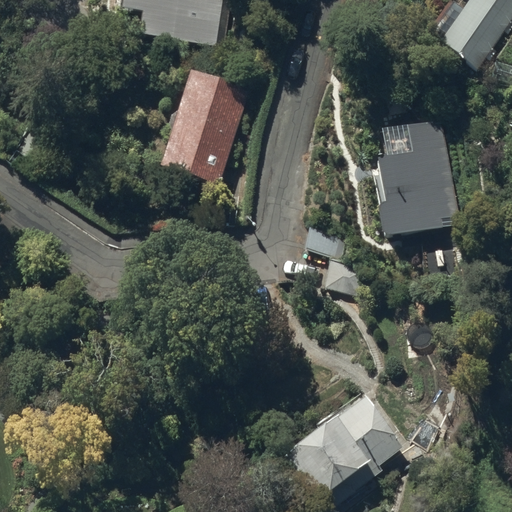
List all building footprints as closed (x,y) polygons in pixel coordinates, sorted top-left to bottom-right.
[(124,0),(123,8),(145,11),(141,35),(217,46),(223,0),(124,0)] [(478,68),(511,16),(511,0),(465,0),(438,42),(478,68)] [(190,70),(158,166),(213,184),(215,179),(220,181),(251,91),(190,70)] [(468,132),(412,137),(414,156),(381,159),(385,202),(378,203),(381,237),(445,232),(444,220),(475,217),(468,132)] [(405,447),(365,394),(295,446),(297,449),(283,459),(322,511),(330,511),(385,472),(381,466),(405,447)]
